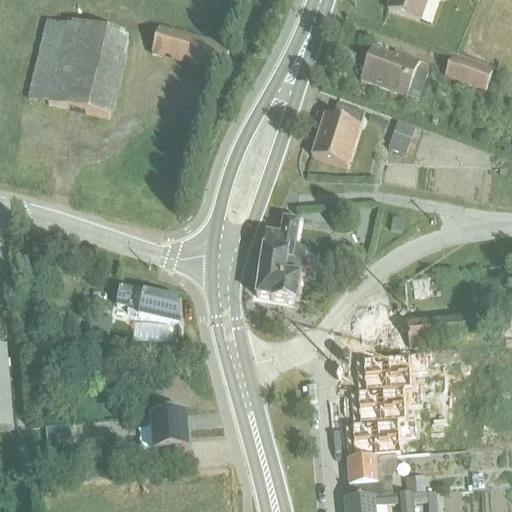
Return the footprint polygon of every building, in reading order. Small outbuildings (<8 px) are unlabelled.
[(392,0),(389,13),(422,24),(430,0),(392,0)] [(45,27),(28,102),(63,110),(115,122),(130,62),(125,61),(130,43),(126,42),(127,39),(77,27),(69,25),(68,26),(65,25),(61,25),(47,21),(45,27)] [(156,46),(153,59),(218,78),(228,50),(164,31),(161,30),(156,46)] [(372,54),(361,83),(418,104),(429,76),(418,72),(421,64),(396,55),(393,61),(372,54)] [(453,60),(445,81),(486,95),(493,74),(453,60)] [(326,118),(312,159),(348,171),(366,116),(338,107),(333,121),(326,118)] [(398,126),(389,152),(406,159),(407,156),(411,157),(419,133),(398,126)] [(267,236),(257,302),(272,305),(298,309),(302,281),(306,282),(308,265),(305,264),(306,254),(296,252),(300,225),(284,222),(281,238),(267,236)] [(14,280),(0,281),(0,296),(1,306),(16,305),(14,280)] [(438,280),(412,284),(414,301),(441,298),(438,280)] [(122,290),(118,309),(130,312),(128,317),(181,328),(179,302),(122,290)] [(365,361),(397,360),(396,303),(364,303),(365,361)] [(511,315),(499,316),(501,338),(511,337),(511,315)] [(94,318),(89,343),(109,346),(114,322),(94,318)] [(413,319),(414,342),(480,341),(480,318),(413,319)] [(181,346),(102,352),(104,368),(183,363),(181,346)] [(8,351),(0,351),(0,433),(15,433),(8,351)] [(386,375),(342,379),(345,417),(380,415),(379,397),(388,396),(386,375)] [(187,418),(151,421),(153,457),(190,454),(187,418)] [(347,445),(419,439),(434,438),(433,424),(407,425),(407,428),(384,429),(384,435),(379,435),(378,423),(345,425),(347,445)] [(71,429),(47,431),(48,445),(72,443),(71,429)] [(419,439),(347,445),(348,464),(381,461),(380,448),(385,448),(386,454),(409,453),(409,450),(419,450),(419,439)] [(351,503),(394,500),(393,481),(398,472),(397,460),(381,461),(348,464),(351,503)] [(407,499),(425,497),(424,480),(406,482),(407,499)] [(394,500),(351,503),(345,503),(345,511),(387,511),(387,508),(398,507),(398,511),(414,511),(414,503),(429,503),(429,511),(438,511),(438,496),(425,497),(407,499),(394,500)]
